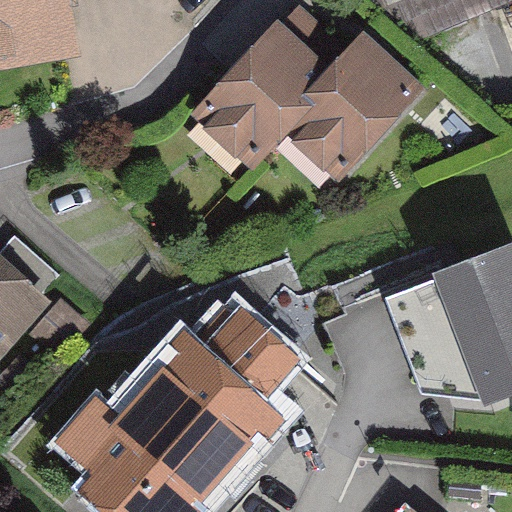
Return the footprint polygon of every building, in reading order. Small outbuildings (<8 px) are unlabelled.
[(0,0),(0,59),(71,48),(62,0),(0,0)] [(511,0),(394,0),(438,37),(511,6),(511,0)] [(337,63),(292,18),(202,110),(250,157),(288,119),(336,166),(414,88),(362,37),(337,63)] [(511,249),(389,295),(424,387),(486,394),(511,383),(511,249)] [(0,264),(0,344),(40,300),(0,264)] [(98,470),(85,486),(116,511),(191,511),(273,416),(252,398),(288,355),(242,317),(210,356),(187,336),(123,412),(102,393),(63,440),(98,470)] [(419,511),(407,502),(398,511),(419,511)]
